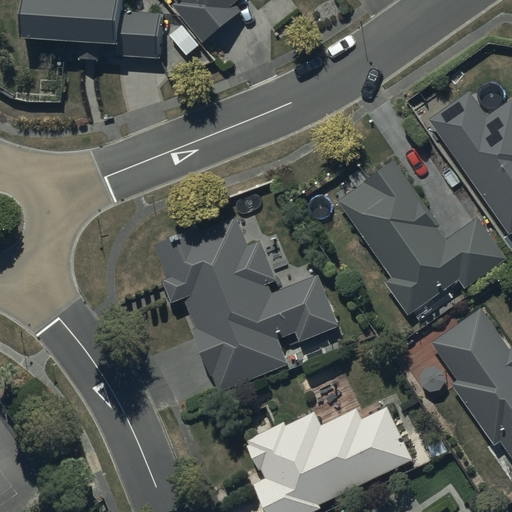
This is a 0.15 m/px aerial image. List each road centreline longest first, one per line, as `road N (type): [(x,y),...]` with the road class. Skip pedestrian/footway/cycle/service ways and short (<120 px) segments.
road 1 (residential): [(47,197),(285,106),(441,0)]
road 2 (residential): [(29,268),(111,387),(166,511)]
